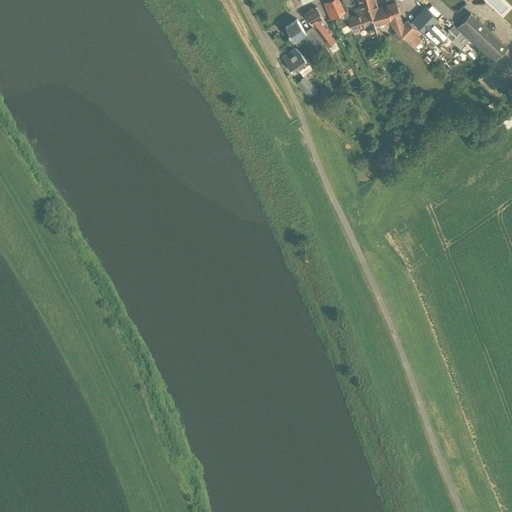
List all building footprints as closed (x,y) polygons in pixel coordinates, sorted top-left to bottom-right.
[(340,28),(348,23),(347,19),(344,12),(338,0),(327,0),(323,2),(331,19),(336,16),(338,19),(335,20),(340,28)] [(378,36),(374,26),(367,0),(358,0),(362,12),(347,19),(348,23),(353,34),(360,33),(358,28),(366,26),(369,35),(371,35),(372,38),(378,36)] [(374,0),(367,0),(374,26),(390,22),(389,20),(391,19),(387,5),(377,8),(374,0)] [(386,3),(387,5),(391,19),(389,20),(390,22),(391,25),(396,31),(399,34),(400,34),(405,39),(414,48),(422,40),(417,35),(420,33),(416,29),(413,26),(408,20),(402,25),(395,0),(386,3)] [(460,32),(456,28),(453,25),(449,29),(450,30),(446,34),(440,28),(435,23),(438,20),(431,14),(432,13),(425,6),(413,20),(412,22),(415,25),(413,26),(416,29),(419,25),(425,31),(425,32),(431,38),(432,37),(439,44),(446,36),(451,41),(461,50),(465,45),(475,54),(479,50),(460,32)] [(316,7),(304,14),(312,26),(322,40),(323,40),(328,47),(334,42),(332,38),(330,35),(322,23),(325,22),(316,7)] [(470,12),(465,18),(456,28),(460,32),(479,50),(482,52),(493,62),(502,52),(507,47),(470,12)] [(306,32),(297,19),(283,29),(292,44),(294,43),(296,44),(299,45),(304,42),(310,51),(323,42),(312,28),(306,32)] [(400,34),(399,34),(396,31),(392,35),(400,43),(405,39),(400,34)] [(340,44),(329,49),(331,54),(342,49),(340,44)] [(442,45),(439,48),(448,58),(451,55),(442,45)] [(300,52),(296,48),(283,57),(286,63),(293,73),(298,70),(302,76),(312,69),(308,63),(300,52)] [(305,77),(297,84),(309,97),(317,89),(305,77)] [(474,106),(486,95),(480,88),(467,99),(474,106)] [(507,129),(511,124),(511,113),(501,122),(507,129)]
